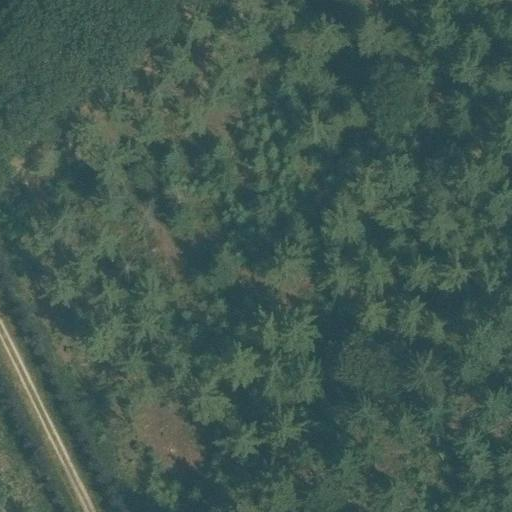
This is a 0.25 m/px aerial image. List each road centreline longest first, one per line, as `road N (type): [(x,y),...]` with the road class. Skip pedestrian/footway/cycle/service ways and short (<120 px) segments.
road 1 (track): [(85,511),(0,339)]
road 2 (track): [(0,101),(121,0)]
